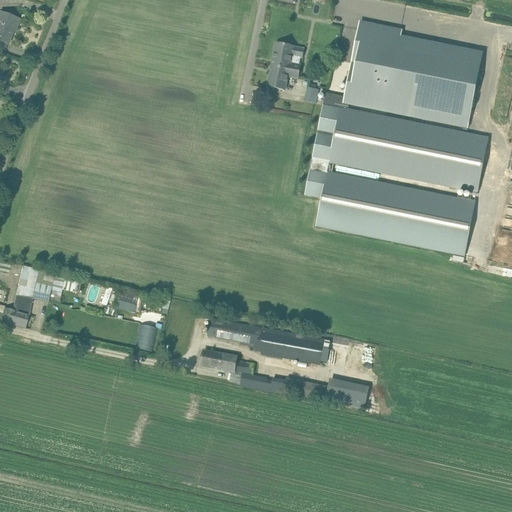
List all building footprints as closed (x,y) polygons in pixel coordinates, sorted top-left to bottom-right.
[(16,28),(19,20),(0,13),(0,12),(0,41),(8,44),(14,28),(16,28)] [(468,128),(483,54),(401,37),(402,31),(360,23),(353,53),(345,97),(342,109),(348,110),(349,104),(468,128)] [(276,43),(271,67),(299,72),(301,65),(299,65),(301,58),(292,56),(294,47),(286,45),(276,43)] [(495,112),(506,115),(511,90),(511,66),(505,65),(501,80),(503,81),(495,112)] [(298,79),(299,72),(271,67),(267,87),(285,91),(287,77),(298,79)] [(308,88),(304,101),(316,104),(319,90),(308,88)] [(332,173),(334,164),(478,193),(488,139),(348,110),(342,109),(345,97),(326,93),(310,168),(311,169),(332,173)] [(466,256),(477,202),(311,169),(306,197),(322,200),(317,226),(466,256)] [(0,322),(12,326),(13,325),(25,328),(28,316),(32,299),(47,302),(48,296),(60,298),(62,290),(64,277),(65,277),(60,276),(54,274),(22,266),(21,267),(20,276),(13,309),(4,307),(2,316),(0,315),(0,322)] [(106,306),(111,289),(105,287),(100,304),(106,306)] [(119,291),(114,308),(133,313),(138,296),(119,291)] [(210,319),(207,339),(217,341),(217,339),(254,345),(253,351),(261,353),(261,355),(320,366),(325,340),(262,328),(262,325),(250,323),(250,326),(210,319)] [(238,362),(239,358),(204,351),(201,366),(253,376),(255,365),(238,362)] [(363,406),(367,386),(326,379),(325,385),(285,378),(283,391),(363,406)]
